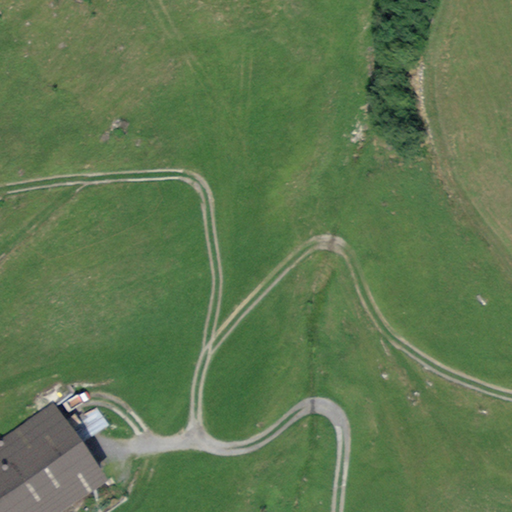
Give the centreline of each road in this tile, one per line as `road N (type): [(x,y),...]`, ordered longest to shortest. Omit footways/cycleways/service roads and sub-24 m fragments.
road 1 (track): [(337,511),(342,430),(320,405),(306,406),(254,444),(226,449),(196,437),(206,353),(306,247),(323,240),(350,256),(373,314),(411,353),(511,397)]
road 2 (track): [(206,353),(217,283),(196,181),(143,174),(0,191)]
road 3 (track): [(511,261),(472,210),(441,148),(429,68),(449,0)]
road 4 (track): [(389,335),(452,434),(511,484)]
